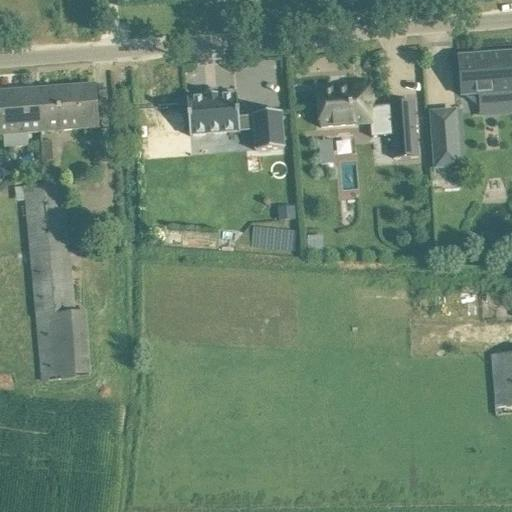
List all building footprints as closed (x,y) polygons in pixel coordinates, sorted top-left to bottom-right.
[(511,53),(457,58),(460,96),(509,92),(510,114),(511,113),(511,53)] [(371,138),(392,136),(390,111),(384,111),(371,112),(370,106),(373,106),(372,84),(344,86),(344,90),(337,90),(317,92),(320,128),(370,124),(371,138)] [(95,86),(0,93),(0,136),(98,129),(95,86)] [(239,133),(240,133),(237,95),(236,95),(236,96),(218,97),(218,95),(205,96),(206,98),(188,100),(188,99),(187,99),(190,137),(191,137),(239,133)] [(413,102),(389,104),(390,111),(392,136),(394,159),(417,158),(413,102)] [(460,167),(460,165),(456,111),(430,113),(435,169),(460,167)] [(281,114),(282,114),(281,113),(252,115),(252,117),(253,116),(256,150),(255,150),(255,151),(284,149),(284,148),(281,114)] [(63,186),(26,188),(33,264),(42,380),(62,378),(57,316),(74,315),(63,186)] [(294,207),(278,208),(279,220),(295,219),(294,207)] [(511,353),(492,355),(495,415),(511,413),(511,353)]
